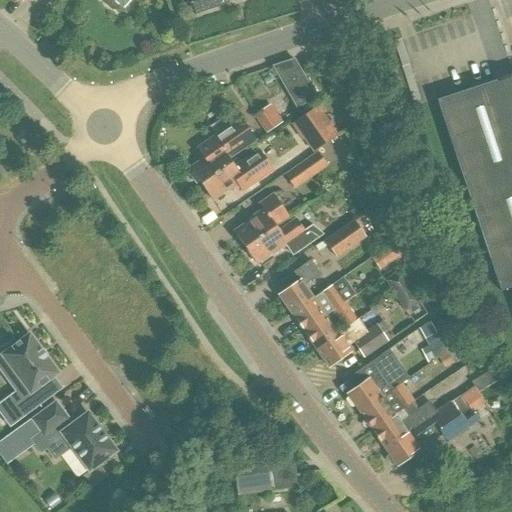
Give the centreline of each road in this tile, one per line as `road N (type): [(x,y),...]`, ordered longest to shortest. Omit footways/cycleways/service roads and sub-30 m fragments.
road 1 (secondary): [(390,511),(275,374),(104,126)]
road 2 (residential): [(104,126),(145,89),(408,0)]
road 3 (residential): [(150,442),(23,277)]
road 4 (secondary): [(104,126),(0,27)]
road 5 (residential): [(0,214),(104,126)]
